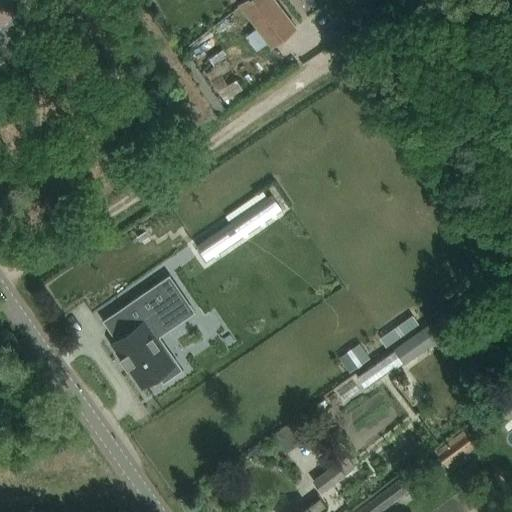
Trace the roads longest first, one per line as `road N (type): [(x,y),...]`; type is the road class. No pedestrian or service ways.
road 1 (track): [(418,0),(3,287)]
road 2 (tertiary): [(162,511),(0,283)]
